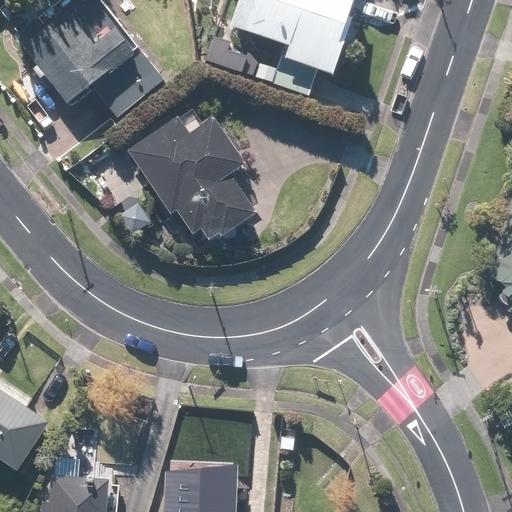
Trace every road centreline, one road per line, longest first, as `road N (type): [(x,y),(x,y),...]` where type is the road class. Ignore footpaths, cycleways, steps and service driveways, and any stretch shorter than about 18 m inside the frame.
road 1 (residential): [(0,199),(41,252),(102,302),(152,328),(219,340),(285,326),(335,299)]
road 2 (unclassified): [(472,0),(407,189),(335,299)]
road 3 (unclassified): [(335,299),(445,455),(459,511)]
